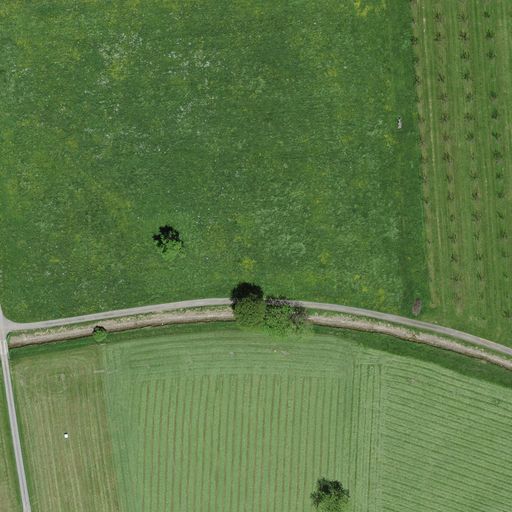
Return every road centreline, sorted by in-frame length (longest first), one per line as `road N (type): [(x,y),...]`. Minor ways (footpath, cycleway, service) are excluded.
road 1 (track): [(511,359),(324,310),(207,308),(2,342)]
road 2 (track): [(2,342),(32,511)]
